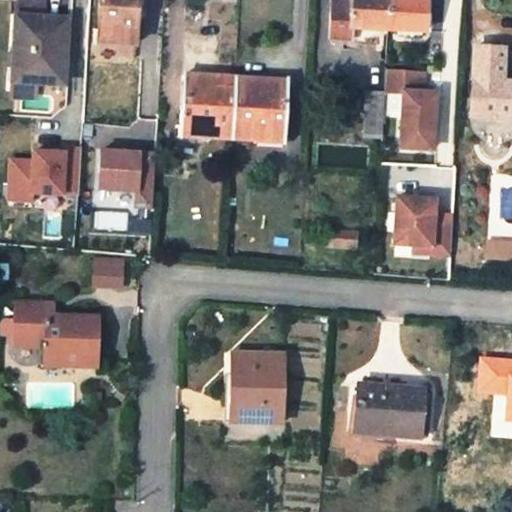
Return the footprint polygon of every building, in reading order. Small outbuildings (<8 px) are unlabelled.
[(100,0),(98,44),(121,45),(134,46),(135,0),(100,0)] [(378,0),(350,0),(351,2),(333,1),(330,41),(350,42),(351,29),(387,31),(388,24),(389,2),(378,1),(378,0)] [(424,33),(425,0),(398,0),(398,3),(389,2),(388,24),(387,31),(424,33)] [(63,86),(66,20),(15,17),(13,79),(38,80),(37,84),(63,86)] [(472,81),(472,105),(471,118),(500,119),(511,119),(511,83),(502,83),(504,48),(474,47),(472,81)] [(86,70),(75,69),(74,82),(85,82),(86,70)] [(422,73),(385,71),(384,93),(402,94),(399,149),(430,151),(434,95),(421,94),(422,73)] [(231,141),(234,88),(235,79),(183,76),(179,132),(206,134),(206,139),(231,141)] [(284,138),(287,82),(235,79),(234,88),(231,141),(257,142),(257,137),(284,138)] [(365,92),(362,139),(381,140),(382,124),(384,93),(365,92)] [(9,200),(70,200),(71,150),(36,150),(36,158),(9,158),(9,200)] [(157,210),(156,150),(104,151),(104,193),(136,193),(136,210),(157,210)] [(396,199),(393,245),(430,248),(429,255),(449,256),(452,217),(433,216),(434,201),(396,199)] [(355,233),(325,231),(324,247),(354,249),(355,233)] [(488,260),(511,260),(511,241),(489,241),(488,260)] [(43,365),(97,366),(98,318),(58,316),(58,325),(53,324),(53,316),(54,305),(15,304),(13,347),(44,348),(43,365)] [(232,354),(230,424),(281,426),(283,356),(232,354)] [(511,377),(484,376),(481,418),(511,420),(511,377)] [(418,437),(422,393),(423,391),(357,385),(353,432),(377,433),(377,437),(395,438),(418,440),(418,437)] [(427,438),(430,393),(422,393),(418,437),(427,438)]
